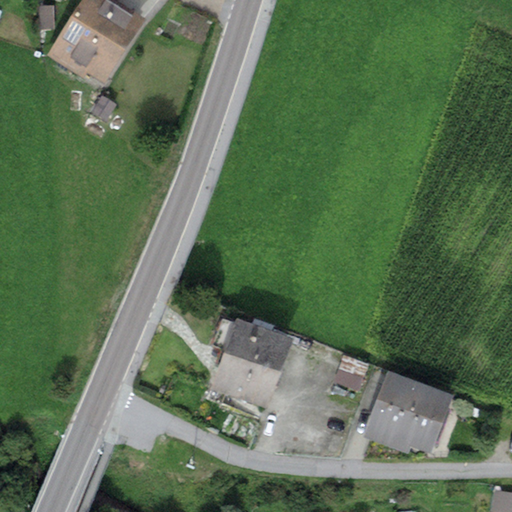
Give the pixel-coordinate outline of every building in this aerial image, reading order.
[(142,24),(105,0),(84,0),(45,59),(97,93),(142,24)] [(52,7),(38,8),(38,31),(52,30),(52,7)] [(105,124),(114,106),(99,98),(89,116),(105,124)] [(285,345),(231,325),(206,394),(260,414),(285,345)] [(446,400),(385,378),(362,442),(404,457),(406,450),(425,457),(446,400)] [(511,511),(511,495),(494,491),(490,511),(491,511),(511,511)]
